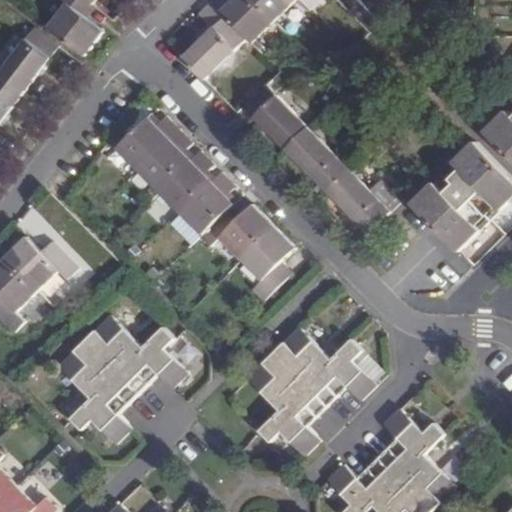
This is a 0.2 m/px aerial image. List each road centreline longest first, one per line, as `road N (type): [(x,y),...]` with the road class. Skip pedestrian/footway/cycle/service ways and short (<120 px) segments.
road 1 (residential): [(422,327),(367,292),(131,47)]
road 2 (residential): [(131,47),(0,220)]
road 3 (residential): [(422,327),(409,382),(315,477)]
road 4 (residential): [(179,425),(90,511)]
